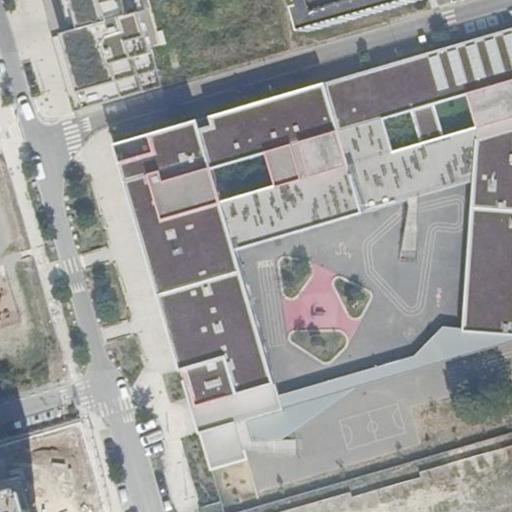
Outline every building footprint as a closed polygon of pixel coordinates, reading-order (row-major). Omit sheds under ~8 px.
[(41,0),(74,113),(164,88),(152,47),(160,45),(146,0),(41,0)] [(299,0),(308,31),(418,0),(299,0)] [(165,29),(173,71),(285,49),(276,7),(165,29)] [(237,421),(282,409),(278,394),(235,248),(472,178),(462,329),(511,333),(511,27),(112,140),(210,463),(246,453),(237,421)] [(511,341),(511,333),(462,329),(442,329),(413,357),(278,394),(282,409),(237,421),(246,453),(296,454),(295,440),(281,440),(357,387),(511,341)] [(511,511),(511,433),(509,422),(461,434),(481,511),(511,511)] [(27,511),(15,470),(0,473),(0,511),(27,511)] [(379,511),(373,489),(322,502),(324,511),(379,511)]
